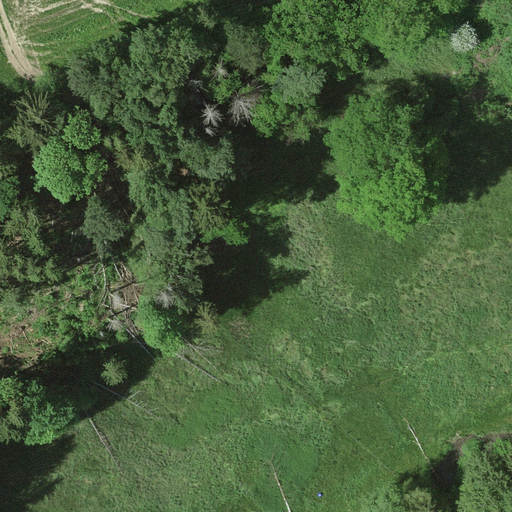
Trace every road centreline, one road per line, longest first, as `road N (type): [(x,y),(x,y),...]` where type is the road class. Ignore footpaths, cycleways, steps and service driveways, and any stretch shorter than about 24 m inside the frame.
road 1 (track): [(288,0),(129,60),(65,74),(34,75),(17,60),(0,13)]
road 2 (track): [(511,333),(297,409)]
